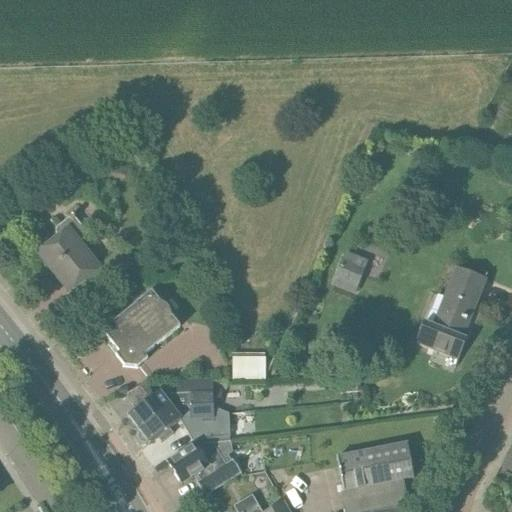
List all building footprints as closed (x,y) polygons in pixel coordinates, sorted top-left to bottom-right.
[(56,199),(46,187),(10,216),(20,228),(56,199)] [(86,233),(77,222),(74,220),(74,218),(74,217),(73,216),(72,216),(71,217),(70,218),(70,219),(67,220),(57,229),(56,230),(55,231),(55,232),(55,234),(55,235),(57,238),(58,239),(38,255),(69,293),(75,288),(87,303),(129,268),(117,254),(98,269),(80,246),(85,242),(86,240),(87,239),(87,238),(87,237),(87,236),(86,234),(86,233)] [(344,253),(332,281),(355,291),(367,263),(344,253)] [(462,340),(485,282),(456,270),(434,327),(423,323),(414,345),(457,362),(466,341),(462,340)] [(123,368),(138,369),(138,368),(147,361),(144,357),(163,342),(180,328),(151,293),(102,333),(119,354),(115,357),(123,367),(123,368)] [(231,383),(264,383),(264,356),(233,357),(231,357),(231,383)] [(128,418),(138,432),(169,408),(171,410),(213,407),(212,395),(211,381),(177,383),(177,397),(162,398),(159,394),(148,403),(137,389),(125,396),(136,411),(128,418)] [(341,381),(333,382),(333,391),(341,391),(341,381)] [(169,408),(138,432),(149,446),(158,439),(162,444),(173,435),(169,430),(180,422),(180,421),(213,419),(213,407),(171,410),(169,408)] [(194,446),(167,464),(181,486),(196,477),(200,483),(198,484),(196,485),(205,498),(242,475),(232,461),(231,462),(228,457),(231,456),(229,443),(195,447),(194,446)] [(407,511),(402,484),(411,483),(403,445),(335,458),(342,494),(339,494),(342,511),(407,511)] [(287,511),(283,503),(267,511),(287,511)]
